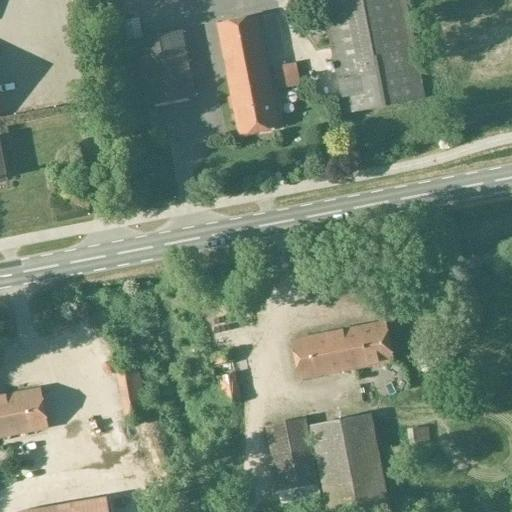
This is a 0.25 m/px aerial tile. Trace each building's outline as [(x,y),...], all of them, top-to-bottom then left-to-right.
[(322,0),(345,115),(424,99),(404,0),(322,0)] [(238,135),(277,127),(256,17),(217,25),(238,135)] [(148,107),(195,97),(182,31),(135,40),(148,107)] [(278,90),(300,86),(295,63),(273,68),(278,90)] [(389,322),(296,340),(303,379),(396,362),(389,322)] [(219,406),(241,402),(230,353),(210,357),(219,406)] [(126,424),(147,420),(138,371),(117,375),(126,424)] [(40,390),(0,397),(0,438),(47,429),(40,390)] [(311,427),(327,511),(388,511),(370,415),(311,427)] [(306,420),(266,428),(278,491),(318,485),(306,420)] [(50,458),(49,434),(30,435),(32,459),(50,458)] [(102,511),(100,502),(46,511),(102,511)]
